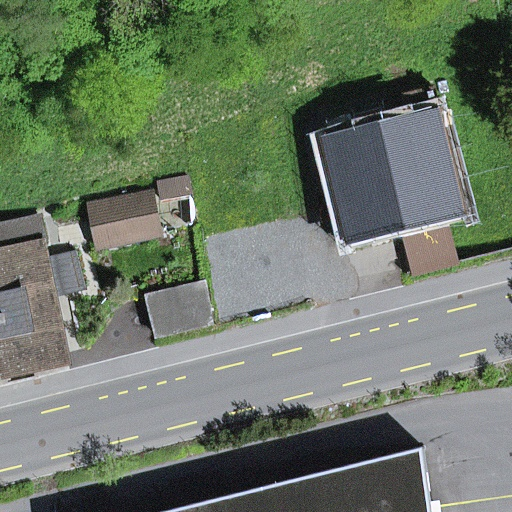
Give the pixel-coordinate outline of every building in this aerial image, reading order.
[(436,121),(442,120),(434,90),(405,97),(412,125),(387,132),(382,113),(357,120),(362,139),(333,146),(354,240),(401,228),(447,216),(460,213),(436,121)] [(387,132),(412,125),(405,97),(380,104),(382,113),(387,132)] [(122,240),(155,233),(148,199),(115,206),(122,240)] [(94,210),(101,244),(122,240),(115,206),(94,210)] [(412,273),(458,262),(447,216),(401,228),(412,273)] [(0,327),(10,375),(68,362),(53,295),(80,289),(73,258),(47,264),(37,220),(0,228),(0,327)] [(204,284),(148,297),(157,338),(213,325),(204,284)] [(0,377),(10,375),(0,327),(0,377)] [(431,511),(423,449),(174,511),(431,511)]
